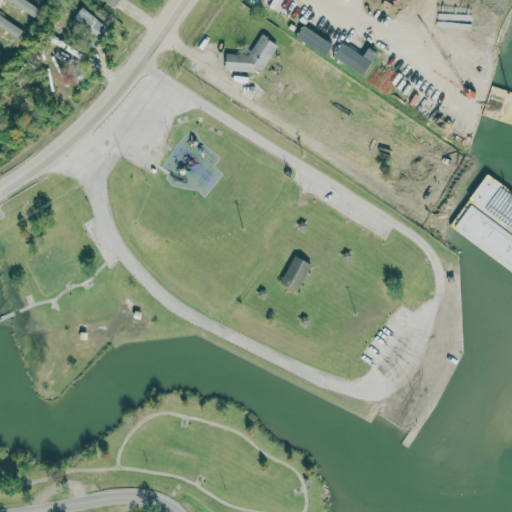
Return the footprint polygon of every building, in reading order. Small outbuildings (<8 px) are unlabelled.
[(85,6),(74,18),(99,40),(110,29),(85,6)] [(325,56),(333,45),(304,24),(295,36),(325,56)] [(225,69),(261,72),(278,44),(261,34),(249,54),(226,53),(225,69)] [(376,53),(367,48),(363,54),(340,42),(332,57),(364,75),(376,53)] [(312,263),(294,255),(280,283),(298,291),(312,263)]
